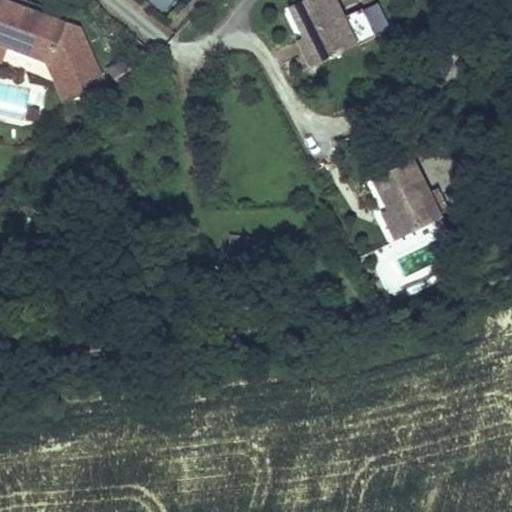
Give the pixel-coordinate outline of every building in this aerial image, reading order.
[(2,0),(0,0),(0,44),(6,47),(48,63),(55,68),(70,100),(89,91),(86,85),(102,78),(81,31),(42,16),(3,1),(2,0)] [(2,0),(3,1),(42,16),(44,11),(17,0),(2,0)] [(151,0),(165,11),(174,0),(151,0)] [(304,0),(289,7),(304,38),(317,65),(376,37),(376,36),(363,11),(362,8),(343,18),(334,0),(304,0)] [(363,11),(376,36),(391,28),(378,3),(363,11)] [(317,65),(304,38),(298,40),(312,68),(317,65)] [(66,102),(70,100),(55,68),(48,63),(66,102)] [(373,180),(388,210),(402,237),(440,218),(412,160),(373,180)] [(395,240),(402,237),(388,210),(382,213),(395,240)]
